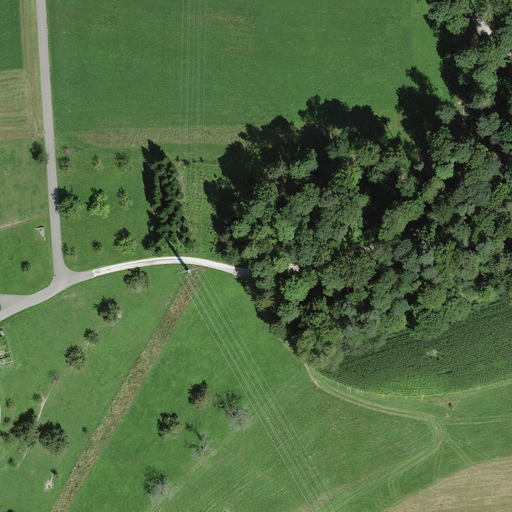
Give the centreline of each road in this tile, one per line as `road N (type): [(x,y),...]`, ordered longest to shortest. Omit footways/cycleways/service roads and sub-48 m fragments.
road 1 (track): [(59,278),(173,259),(289,277),(471,215),(511,210)]
road 2 (residential): [(40,0),(59,278),(50,291),(0,316)]
